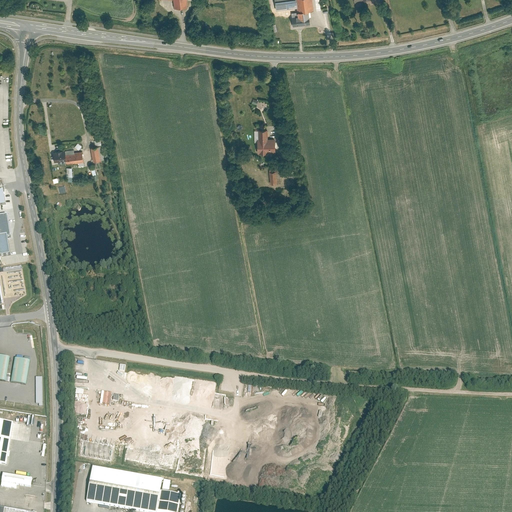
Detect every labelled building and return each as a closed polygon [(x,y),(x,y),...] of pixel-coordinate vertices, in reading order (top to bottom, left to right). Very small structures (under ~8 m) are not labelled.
[(275,0),(277,10),(298,7),(296,0),(275,0)] [(311,0),(296,0),(298,7),(298,12),(309,10),(313,10),(311,0)] [(310,24),(309,10),(298,12),(299,17),(292,18),(293,26),(310,24)] [(275,151),(274,139),(267,139),(267,130),(255,130),(255,141),(258,141),(258,153),(266,152),(266,151),(275,151)] [(98,146),(91,147),(94,160),(100,159),(98,146)] [(55,161),(66,160),(66,154),(65,151),(54,152),(55,161)] [(83,161),(82,152),(66,154),(66,160),(67,163),(83,161)] [(0,261),(0,259),(0,255),(9,254),(6,236),(0,237),(0,261)] [(0,380),(7,381),(11,356),(0,354),(0,380)] [(28,384),(31,360),(16,358),(13,382),(28,384)] [(0,419),(0,463),(7,465),(14,422),(0,419)] [(162,479),(93,467),(87,502),(144,511),(156,511),(160,491),(162,479)] [(16,490),(17,486),(31,488),(33,477),(3,473),(1,487),(16,490)] [(178,511),(181,495),(160,491),(156,511),(178,511)]
